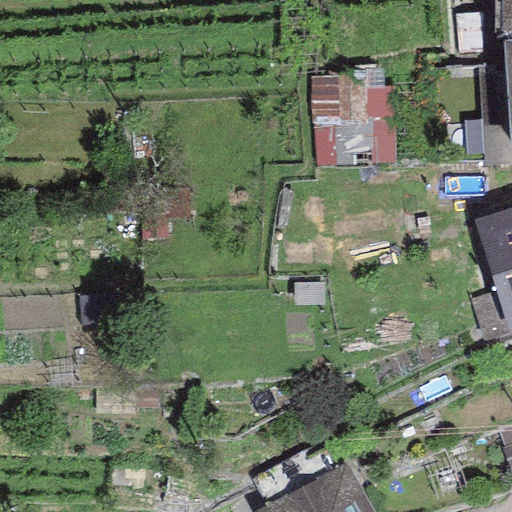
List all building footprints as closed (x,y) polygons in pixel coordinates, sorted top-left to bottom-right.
[(511,0),(493,0),(494,42),(502,41),(511,39),(511,0)] [(511,39),(502,41),(510,160),(511,159),(511,39)] [(378,75),(313,81),(315,167),(393,168),(394,93),(379,89),(378,75)] [(511,207),(473,220),(509,334),(511,332),(511,207)] [(167,220),(142,219),(142,240),(167,241),(167,220)] [(322,285),(291,289),(294,309),(325,305),(322,285)] [(113,295),(81,296),(82,322),(114,321),(113,295)] [(373,511),(345,461),(254,511),(253,511),(373,511)] [(137,464),(112,464),(112,485),(137,485),(137,464)] [(192,489),(168,480),(161,500),(184,508),(192,489)]
